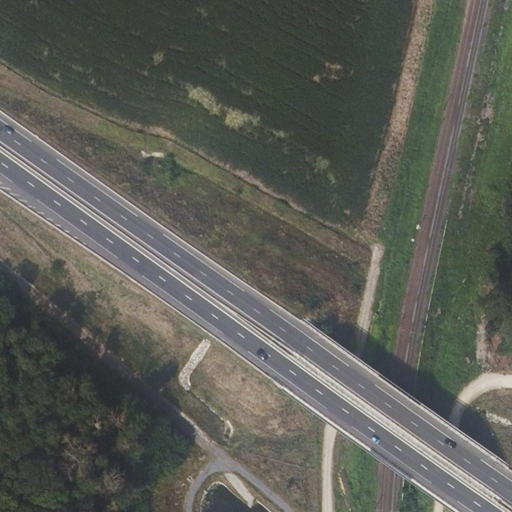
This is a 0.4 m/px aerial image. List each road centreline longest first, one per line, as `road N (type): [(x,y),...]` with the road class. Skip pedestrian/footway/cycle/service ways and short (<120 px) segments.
road 1 (motorway): [(511,488),(0,135)]
road 2 (motorway): [(0,166),(484,511)]
road 3 (track): [(328,511),(326,452),(380,246)]
road 4 (track): [(431,511),(458,397),(472,382),(511,381)]
